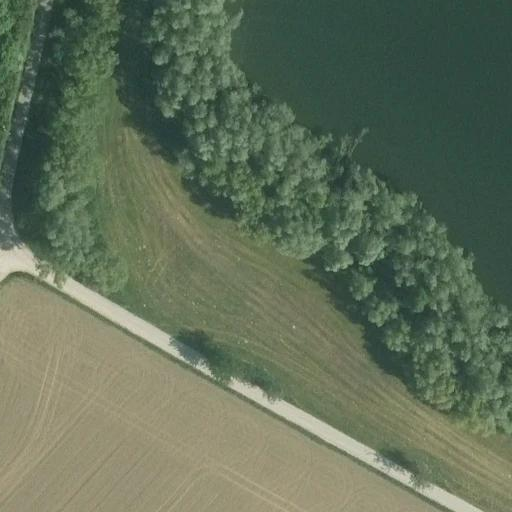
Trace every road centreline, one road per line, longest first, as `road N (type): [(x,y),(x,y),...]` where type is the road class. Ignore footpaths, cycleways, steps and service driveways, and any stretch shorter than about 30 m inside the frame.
road 1 (residential): [(461,511),(0,253)]
road 2 (unclassified): [(0,218),(46,0)]
